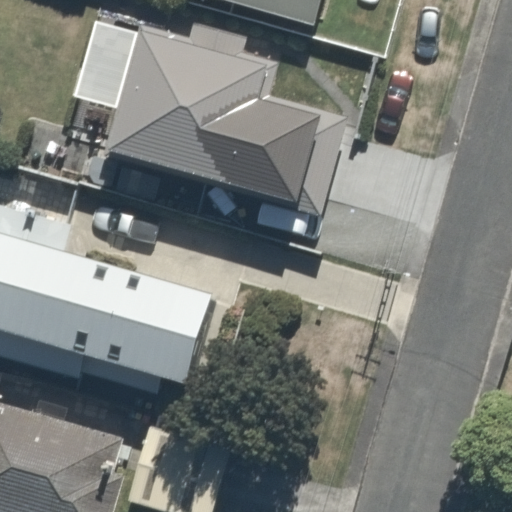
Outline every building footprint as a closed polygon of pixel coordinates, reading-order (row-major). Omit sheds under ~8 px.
[(195,0),(298,31),(307,0),(195,0)] [(332,138),(334,132),(340,113),(251,87),(261,55),(119,13),(81,143),(311,210),(332,138)] [(332,138),(311,210),(299,250),(415,284),(448,172),(332,138)] [(50,249),(61,215),(0,195),(0,323),(213,394),(241,312),(50,249)] [(0,511),(101,511),(108,493),(130,427),(0,382),(0,511)] [(217,511),(234,462),(130,427),(108,493),(164,511),(217,511)]
